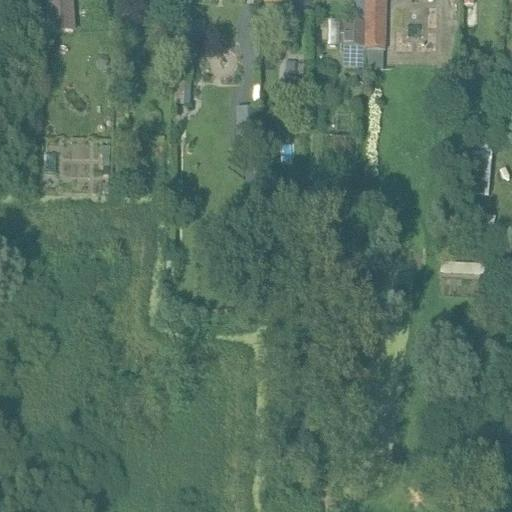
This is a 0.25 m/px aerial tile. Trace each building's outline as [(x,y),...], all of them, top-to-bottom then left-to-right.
[(70,0),(44,0),(47,37),(73,36),(70,0)] [(188,0),(164,0),(164,22),(188,23),(188,0)] [(311,0),(293,0),(294,17),(312,17),(311,0)] [(352,0),(353,21),(363,22),(363,0),(352,0)] [(369,0),(368,51),(386,52),(387,0),(369,0)] [(340,21),(340,47),(363,47),(363,22),(353,21),(340,21)] [(176,85),(175,105),(189,106),(190,86),(176,85)] [(258,127),(238,127),(238,143),(258,143),(258,127)] [(472,196),(489,197),(490,154),(473,154),(472,196)] [(442,259),(441,275),(482,277),(482,261),(442,259)]
